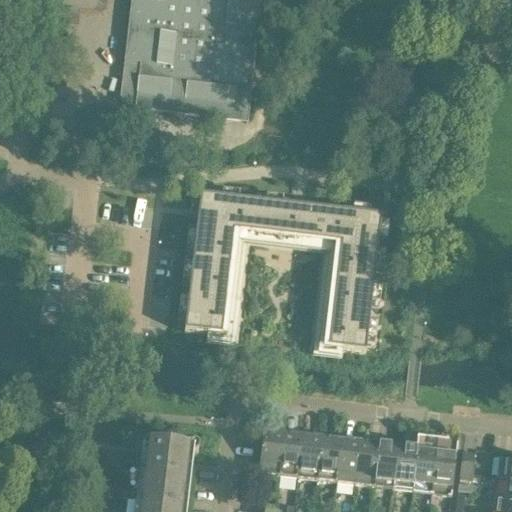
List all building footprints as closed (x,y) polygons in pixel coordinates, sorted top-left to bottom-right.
[(131,0),(118,111),(247,126),(251,94),(249,93),(260,0),(131,0)] [(56,10),(46,9),(44,27),(54,27),(56,10)] [(200,200),(184,336),(230,341),(242,237),(330,247),(318,352),(365,357),(381,221),(200,200)] [(258,478),(278,480),(283,436),(263,434),(258,478)] [(278,480),(297,482),(302,438),(283,436),(278,480)] [(297,482),(316,485),(321,440),(302,438),(297,482)] [(316,485),(335,487),(340,443),(321,440),(316,485)] [(413,496),(431,498),(437,444),(417,441),(416,451),(417,451),(413,486),(414,486),(413,496)] [(335,487),(354,489),(359,445),(340,443),(335,487)] [(437,444),(431,498),(451,500),(457,446),(437,444)] [(354,489),(373,491),(379,447),(359,445),(354,489)] [(186,511),(193,457),(194,457),(195,457),(196,456),(197,456),(197,455),(198,453),(198,452),(198,451),(198,450),(197,450),(197,449),(196,449),(195,448),(194,448),(193,448),(192,448),(191,449),(190,449),(189,450),(189,451),(189,452),(188,452),(143,446),(134,511),(186,511)] [(373,491),(393,494),(398,449),(379,447),(373,491)] [(393,494),(413,496),(414,486),(413,486),(417,451),(416,451),(398,449),(393,494)] [(459,482),(471,484),(474,458),(462,457),(459,482)] [(496,481),(506,482),(511,482),(511,462),(498,461),(496,481)] [(457,495),(474,497),(475,490),(458,488),(457,495)] [(457,498),(455,511),(462,511),(464,499),(457,498)] [(494,499),(492,511),(511,511),(511,502),(504,501),(504,500),(494,499)]
